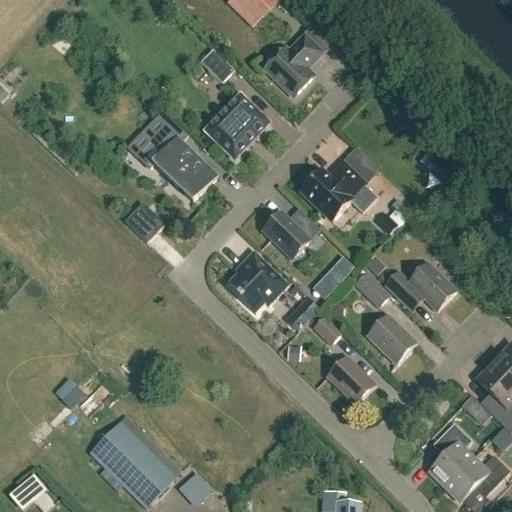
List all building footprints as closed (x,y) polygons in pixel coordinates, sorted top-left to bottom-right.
[(278,4),(272,0),(255,0),(249,7),(262,20),(278,4)] [(309,35),(326,54),(339,43),(322,24),(309,35)] [(321,56),(303,39),(288,55),(284,52),(264,73),(293,101),(313,80),(306,72),(321,56)] [(225,85),(237,73),(216,53),(204,66),(225,85)] [(268,127),(239,99),(204,135),(234,163),(268,127)] [(186,140),(175,129),(169,135),(176,142),(152,167),(192,206),(217,180),(181,146),(186,140)] [(363,188),(343,168),(329,183),(320,175),(301,195),(332,225),(350,206),(362,217),(377,202),(363,188)] [(402,211),(392,217),(401,231),(411,225),(402,211)] [(282,215),(262,236),(291,263),(310,243),(282,215)] [(225,245),(226,259),(248,258),(248,245),(225,245)] [(238,301),(255,318),(265,308),(268,310),(288,289),(254,256),(236,274),(239,277),(229,287),(240,298),(238,301)] [(456,295),(428,267),(405,290),(395,280),(386,289),(403,306),(415,294),(437,315),(456,295)] [(391,299),(368,276),(355,289),(378,312),(391,299)] [(282,321),(308,298),(296,285),(271,309),(282,321)] [(344,336),(326,319),(314,332),(332,349),(344,336)] [(416,347),(388,319),(368,339),(397,367),(416,347)] [(511,347),(511,348),(495,366),(511,382),(511,347)] [(376,389),(347,361),(327,381),(356,409),(376,389)] [(511,382),(495,366),(477,384),(494,400),(484,411),(511,436),(511,435),(511,382)] [(87,399),(77,389),(63,404),(73,414),(87,399)] [(89,415),(112,397),(106,389),(83,407),(89,415)] [(147,511),(184,476),(127,419),(89,457),(144,511),(147,511)] [(445,490),(473,462),(464,453),(472,445),(454,427),(433,449),(444,460),(429,475),(445,490)] [(482,470),(473,462),(445,490),(461,506),(476,491),(486,501),(510,475),(493,459),(482,470)]
